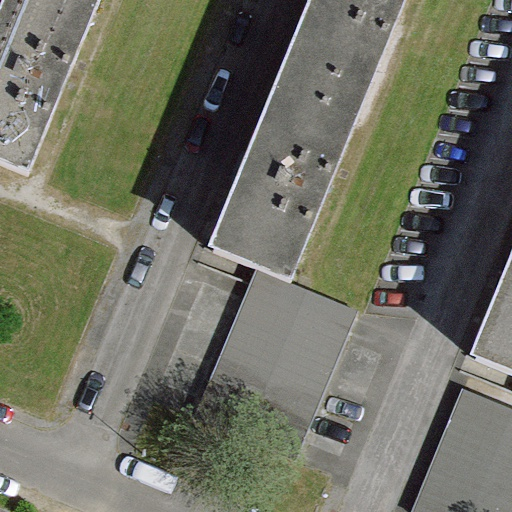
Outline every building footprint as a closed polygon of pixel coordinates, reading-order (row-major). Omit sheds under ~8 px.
[(94,0),(7,0),(0,18),(0,158),(23,169),(94,0)] [(398,0),(313,0),(250,153),(241,149),(236,163),(230,177),(238,180),(210,248),(252,265),(282,278),(398,0)] [(511,263),(511,266),(502,262),(498,273),(493,285),(502,288),(472,360),(511,375),(511,263)] [(282,278),(252,265),(190,414),(287,454),(349,305),(282,278)] [(511,511),(511,412),(460,391),(410,511),(511,511)]
